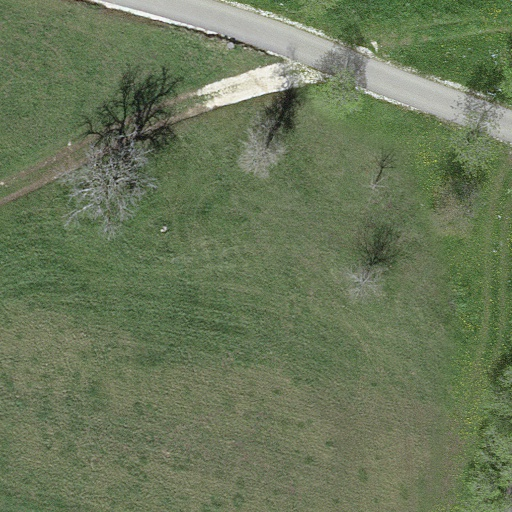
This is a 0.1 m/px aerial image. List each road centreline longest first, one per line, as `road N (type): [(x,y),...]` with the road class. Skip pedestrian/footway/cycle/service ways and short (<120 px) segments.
road 1 (track): [(341,58),(161,111),(0,189)]
road 2 (track): [(489,114),(176,0)]
